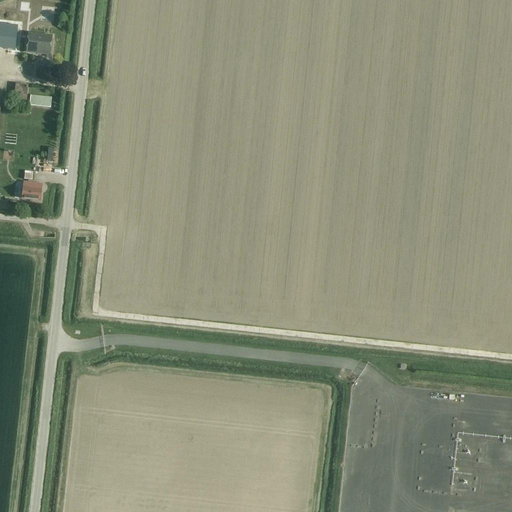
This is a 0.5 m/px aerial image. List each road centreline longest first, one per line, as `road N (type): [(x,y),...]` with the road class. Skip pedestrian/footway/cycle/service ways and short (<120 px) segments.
road 1 (track): [(65,225),(103,229),(94,313),(511,358)]
road 2 (unclassified): [(34,511),(90,0)]
road 3 (track): [(0,250),(38,254),(31,327),(54,330)]
